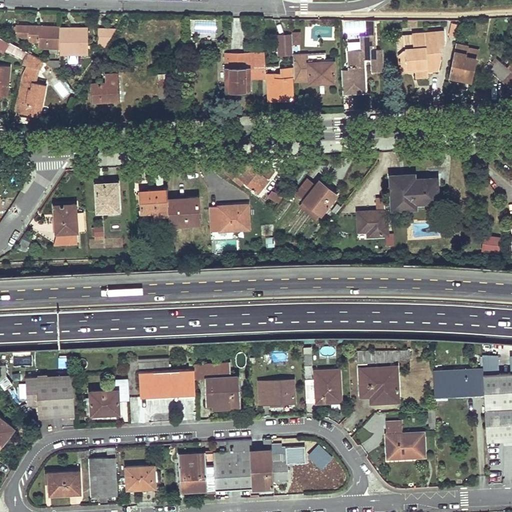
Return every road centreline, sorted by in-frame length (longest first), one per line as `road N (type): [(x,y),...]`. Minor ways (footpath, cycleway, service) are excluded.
road 1 (trunk): [(511,294),(330,286),(0,300)]
road 2 (trunk): [(0,323),(287,310),(511,315)]
road 3 (residential): [(511,125),(50,149)]
road 4 (residential): [(373,0),(274,9),(4,0)]
road 5 (residential): [(511,497),(208,511)]
